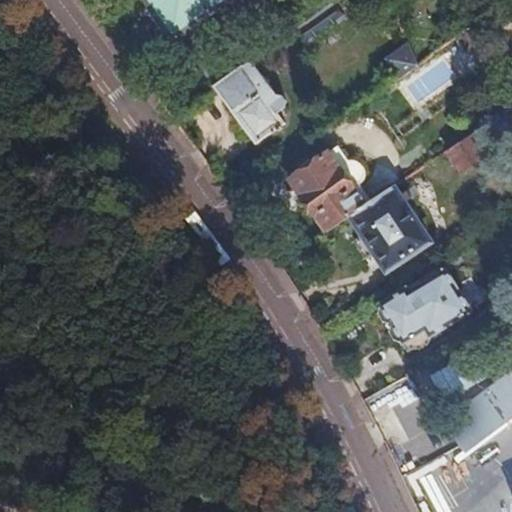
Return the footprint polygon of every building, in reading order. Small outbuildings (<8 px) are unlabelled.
[(149,0),(175,37),(228,0),(149,0)] [(338,0),(298,29),(308,43),(343,18),(342,17),(350,10),(348,6),(356,0),(338,0)] [(477,39),(472,29),(459,37),(463,42),(466,47),(477,39)] [(200,70),(214,90),(266,52),(252,33),(200,70)] [(409,45),(388,61),(400,79),(419,67),(409,45)] [(277,97),(270,102),(245,68),(216,89),(233,112),(233,113),(257,145),(287,124),(279,114),(286,109),(287,102),(284,97),(277,97)] [(509,142),(496,122),(449,153),(463,173),(509,142)] [(316,218),(317,217),(328,233),(351,217),(372,204),(360,186),(363,182),(364,178),(365,175),(364,171),(361,167),(358,164),(354,162),(350,162),(340,147),(330,154),(330,153),(291,181),(302,196),(301,197),(316,218)] [(387,272),(430,244),(394,189),(372,204),(351,217),(387,272)] [(403,342),(404,344),(409,342),(426,332),(430,338),(472,313),(446,272),(438,277),(429,282),(427,278),(418,283),(419,284),(408,292),(407,289),(380,306),(382,309),(381,314),(386,322),(391,323),(394,327),(392,332),(398,341),(403,342)] [(435,273),(427,278),(429,282),(438,277),(435,273)] [(511,319),(493,330),(503,348),(511,343),(511,319)] [(409,342),(413,350),(417,350),(420,351),(428,345),(429,342),(430,338),(426,332),(409,342)] [(460,353),(442,359),(449,380),(467,375),(460,353)] [(511,372),(444,424),(464,452),(511,415),(511,372)] [(414,377),(366,400),(410,489),(424,483),(435,506),(469,490),(414,377)]
